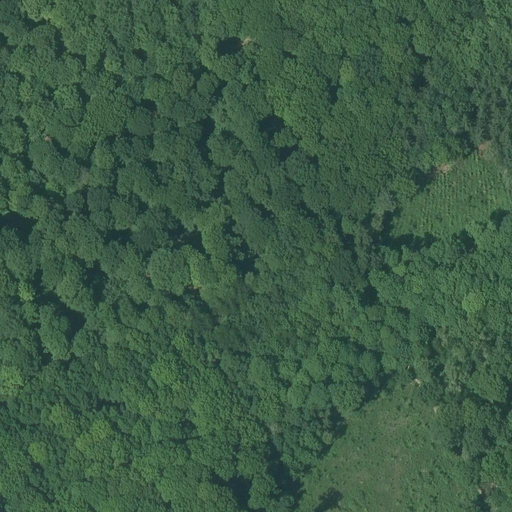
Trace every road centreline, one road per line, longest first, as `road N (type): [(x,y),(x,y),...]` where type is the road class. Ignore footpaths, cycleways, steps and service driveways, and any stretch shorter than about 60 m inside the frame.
road 1 (track): [(490,511),(345,255),(340,221),(251,67)]
road 2 (track): [(0,390),(340,221)]
road 3 (track): [(251,67),(0,178)]
